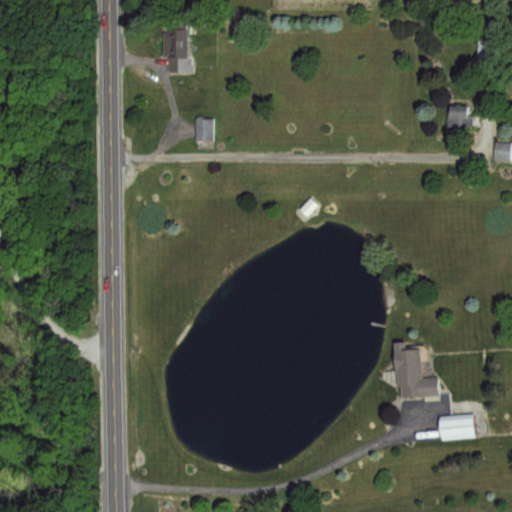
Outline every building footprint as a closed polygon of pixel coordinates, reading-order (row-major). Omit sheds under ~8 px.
[(164,27),(189,28),(187,58),(192,58),(192,71),(167,70),(168,57),(163,57),(164,27)] [(478,40),(501,40),(501,59),(478,58),(478,40)] [(450,104),(468,105),(467,116),(479,116),(478,127),(449,125),(450,104)] [(195,119),(213,118),(213,140),(195,141),(195,119)] [(495,142),(511,143),(511,160),(494,159),(495,142)] [(315,205),(309,198),(298,208),(305,215),(315,205)] [(394,343),(405,343),(406,349),(419,349),(422,377),(438,377),(440,396),(402,399),(401,387),(396,387),(383,378),(382,370),(394,369),(394,343)] [(438,416),(471,413),(474,436),(441,440),(438,416)]
